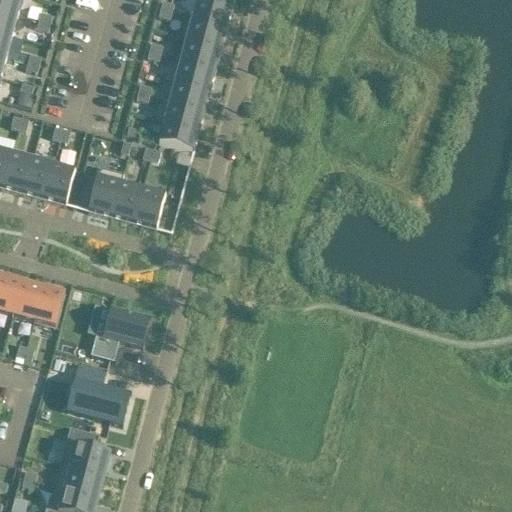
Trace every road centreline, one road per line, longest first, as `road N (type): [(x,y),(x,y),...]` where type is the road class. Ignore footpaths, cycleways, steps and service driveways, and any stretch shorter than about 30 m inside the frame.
road 1 (track): [(175,511),(309,0)]
road 2 (residential): [(186,282),(261,0)]
road 3 (residential): [(127,511),(186,282)]
road 4 (residential): [(0,231),(186,282)]
